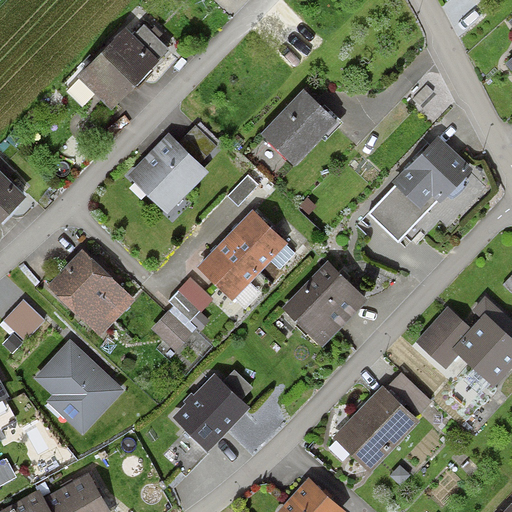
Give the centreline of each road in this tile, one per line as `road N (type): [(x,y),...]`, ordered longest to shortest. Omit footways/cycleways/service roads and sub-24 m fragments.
road 1 (residential): [(203,511),(295,433),(511,203)]
road 2 (residential): [(0,263),(274,0)]
road 3 (residential): [(502,148),(422,0)]
